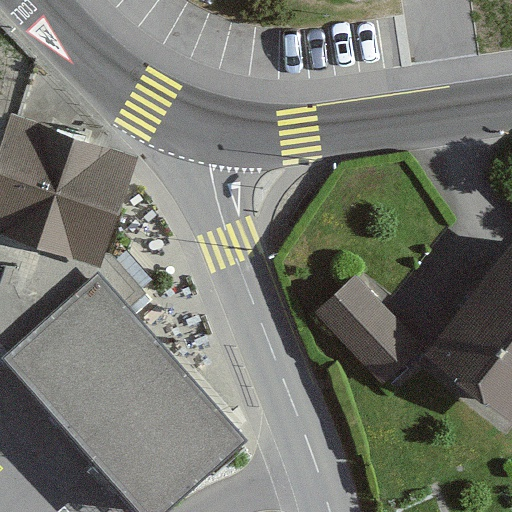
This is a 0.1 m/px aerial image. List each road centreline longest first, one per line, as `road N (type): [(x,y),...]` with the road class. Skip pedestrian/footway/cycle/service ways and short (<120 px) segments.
road 1 (tertiary): [(318,511),(209,195),(212,135)]
road 2 (tertiary): [(212,135),(297,138),(511,106)]
road 3 (tertiary): [(212,135),(143,114),(23,0)]
